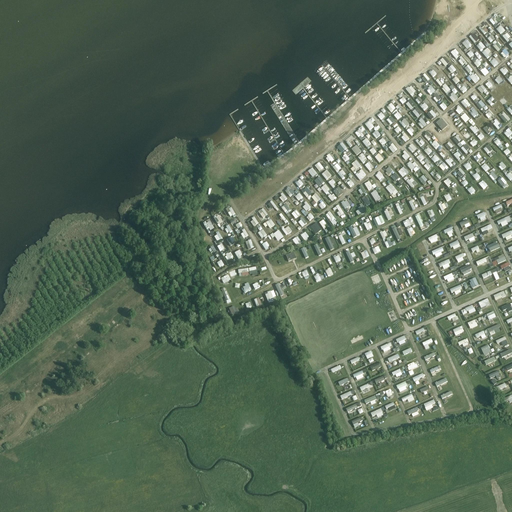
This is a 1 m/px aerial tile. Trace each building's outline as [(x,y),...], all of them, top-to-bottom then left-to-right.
[(499,22),(494,26),(499,32),(504,28),(499,22)] [(476,65),(480,62),(476,56),(472,59),(476,65)] [(451,62),(446,65),(449,71),(454,68),(451,62)] [(483,65),(479,68),(483,73),(487,70),(483,65)] [(454,74),(450,77),(454,82),(458,78),(454,74)] [(460,80),(456,84),(462,91),(466,87),(462,82),(460,80)] [(499,83),(503,90),(508,87),(504,80),(499,83)] [(444,81),(439,85),(444,91),(449,87),(444,81)] [(427,92),(433,89),(430,84),(425,86),(427,92)] [(493,86),(489,89),(495,95),(498,91),(493,86)] [(410,96),(413,93),(407,87),(404,89),(410,96)] [(451,99),(456,97),(451,90),(447,93),(451,99)] [(498,99),(503,103),(507,100),(502,95),(498,99)] [(472,115),(476,112),(472,106),(468,109),(472,115)] [(391,114),(398,118),(400,115),(399,114),(400,112),(394,109),(391,114)] [(451,111),(449,114),(448,113),(446,116),(452,120),(456,115),(451,111)] [(448,126),(442,119),(436,123),(442,131),(448,126)] [(376,128),(371,131),(374,136),(379,133),(376,128)] [(465,138),(469,134),(465,129),(461,132),(465,138)] [(474,139),(469,143),(473,147),(478,143),(474,139)] [(344,151),(340,155),(343,160),(348,156),(344,151)] [(393,165),(397,162),(394,157),(389,161),(393,165)] [(474,170),(470,174),(475,178),(479,174),(474,170)] [(297,185),(302,181),(298,177),(294,180),(297,185)] [(482,178),(477,182),(482,187),(486,183),(482,178)] [(470,184),(466,188),(470,192),(474,188),(470,184)] [(343,194),(339,188),(334,192),(338,198),(343,194)] [(330,190),(326,193),(330,199),(335,195),(330,190)] [(338,205),(335,207),(341,215),(343,214),(338,205)] [(304,214),(308,219),(313,215),(309,210),(304,214)] [(381,216),(374,219),(378,227),(385,224),(381,216)] [(468,220),(460,223),(463,230),(471,227),(468,220)] [(440,233),(429,238),(431,243),(441,235),(440,233)] [(472,234),(465,237),(469,244),(476,240),(472,234)] [(442,247),(433,251),(435,256),(443,254),(442,247)] [(225,254),(222,255),(224,258),(231,254),(228,249),(224,252),(225,254)] [(288,262),(297,258),(294,252),(286,256),(288,262)] [(463,253),(455,257),(458,263),(466,259),(463,253)] [(485,258),(477,262),(478,266),(488,262),(485,258)] [(452,273),(446,277),(449,281),(454,279),(452,273)] [(298,286),(296,287),(294,283),(289,284),(291,292),(299,290),(298,286)] [(459,286),(452,290),(455,294),(461,292),(459,286)] [(488,333),(500,327),(499,324),(487,330),(488,333)] [(390,343),(383,346),(385,352),(392,347),(390,343)] [(398,354),(388,359),(390,363),(400,358),(398,354)] [(484,362),(485,366),(495,361),(494,358),(484,362)] [(380,363),(371,367),(373,371),(381,367),(380,363)] [(414,363),(408,365),(409,371),(418,368),(414,363)] [(400,369),(392,373),(397,377),(402,374),(400,369)] [(362,371),(353,374),(356,381),(364,378),(362,371)] [(423,374),(412,379),(415,382),(424,377),(423,374)] [(446,379),(435,383),(438,388),(448,383),(446,379)] [(408,380),(397,386),(399,389),(411,385),(408,380)] [(369,383),(361,387),(364,394),(372,390),(369,383)] [(451,391),(441,396),(444,401),(453,396),(451,391)] [(412,394),(402,399),(404,404),(415,400),(412,394)] [(375,396),(365,400),(368,407),(377,402),(375,396)] [(434,400),(424,404),(427,411),(436,404),(434,400)] [(381,408),(371,413),(374,420),(384,415),(381,408)]
